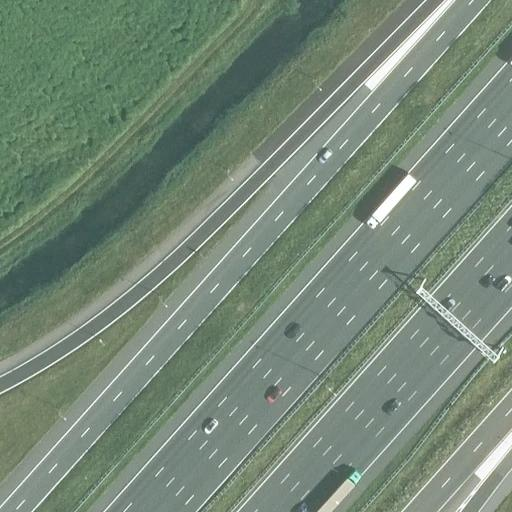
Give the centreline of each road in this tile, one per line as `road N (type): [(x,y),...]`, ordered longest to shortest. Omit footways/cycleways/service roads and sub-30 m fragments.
road 1 (motorway): [(469,0),(12,511)]
road 2 (motorway): [(446,0),(170,255),(0,384)]
road 3 (motorway): [(511,105),(149,511)]
road 4 (motorway): [(288,511),(511,263)]
road 5 (motorway): [(418,511),(511,407)]
